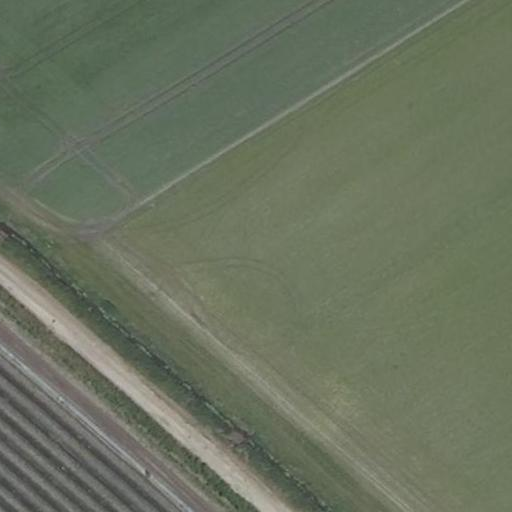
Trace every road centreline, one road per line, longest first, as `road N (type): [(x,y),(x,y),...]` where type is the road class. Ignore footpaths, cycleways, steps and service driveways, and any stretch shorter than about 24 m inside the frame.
road 1 (track): [(288,511),(0,261)]
road 2 (track): [(218,0),(0,146)]
